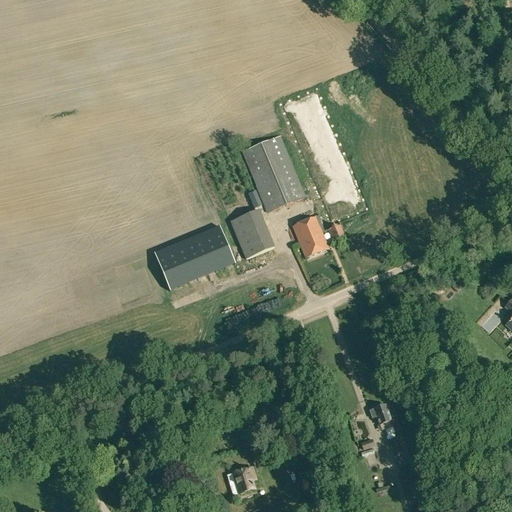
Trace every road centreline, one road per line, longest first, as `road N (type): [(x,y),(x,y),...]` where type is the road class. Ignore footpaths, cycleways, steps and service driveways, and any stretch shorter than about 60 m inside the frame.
road 1 (track): [(0,438),(306,307)]
road 2 (track): [(511,171),(355,0)]
road 3 (unclassified): [(306,307),(511,221)]
